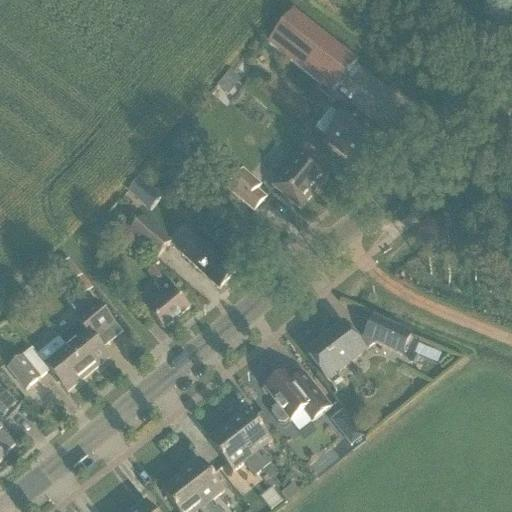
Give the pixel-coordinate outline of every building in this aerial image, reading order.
[(511,0),(495,0),(506,10),(511,3),(511,0)] [(333,94),(358,62),(295,13),(270,45),(333,94)] [(235,112),(247,115),(251,102),(239,98),(235,112)] [(331,110),(342,119),(326,140),(357,165),(380,136),(338,102),(331,110)] [(273,188),(301,211),(331,175),(303,152),(273,188)] [(226,189),(254,214),(267,199),(257,191),(261,186),(242,169),(226,189)] [(128,191),(139,200),(149,187),(138,178),(128,191)] [(229,214),(214,201),(208,209),(222,221),(229,214)] [(128,235),(156,259),(171,243),(143,218),(128,235)] [(215,245),(240,268),(253,254),(238,239),(241,236),(232,227),(229,231),(228,230),(215,244),(215,245)] [(240,268),(215,245),(215,244),(211,241),(211,242),(202,234),(182,256),(220,291),(240,269),(240,268)] [(164,331),(191,309),(171,285),(150,259),(141,266),(154,283),(153,284),(160,294),(144,306),(164,331)] [(54,273),(67,289),(82,277),(68,261),(54,273)] [(86,333),(67,348),(66,349),(89,377),(110,360),(103,351),(123,335),(116,327),(96,303),(76,319),(86,333)] [(366,340),(360,344),(344,324),(306,353),(328,382),(377,345),(392,351),(401,331),(375,319),(366,340)] [(66,349),(67,348),(60,340),(39,357),(33,350),(8,370),(26,392),(41,380),(50,372),(68,394),(89,377),(66,349)] [(306,398),(287,374),(266,390),(279,406),(273,410),(273,416),(279,424),(285,425),(290,421),(291,422),(304,413),(312,424),(331,409),(317,390),(306,398)] [(248,400),(263,391),(255,376),(239,385),(248,400)] [(273,443),(248,411),(228,427),(263,472),(271,466),(265,457),(262,460),(258,455),(273,443)] [(7,426),(23,435),(28,426),(12,416),(7,426)] [(340,436),(350,449),(363,439),(353,426),(340,436)] [(228,427),(209,442),(233,474),(245,465),(248,463),(251,467),(249,470),(255,478),(263,472),(228,427)] [(2,430),(0,431),(0,463),(18,445),(2,430)] [(209,511),(221,511),(218,507),(215,509),(211,504),(214,502),(226,493),(201,461),(181,476),(209,511)] [(209,511),(181,476),(161,491),(177,511),(209,511)] [(154,511),(147,503),(135,511),(154,511)]
